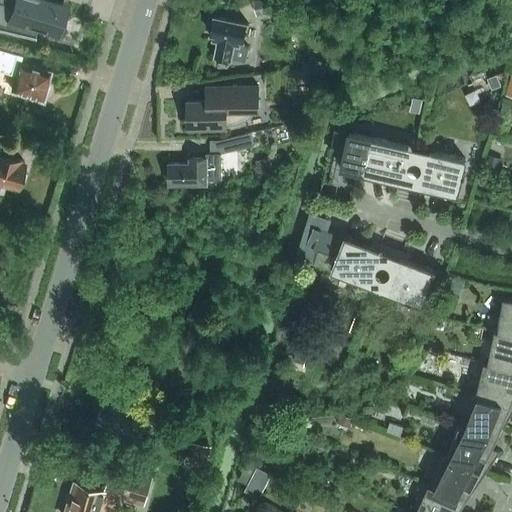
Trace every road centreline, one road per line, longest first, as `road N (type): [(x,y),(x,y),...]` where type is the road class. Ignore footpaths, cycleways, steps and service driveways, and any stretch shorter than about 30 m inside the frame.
road 1 (residential): [(35,368),(145,0)]
road 2 (residential): [(511,252),(361,206)]
road 3 (residential): [(0,490),(35,368)]
